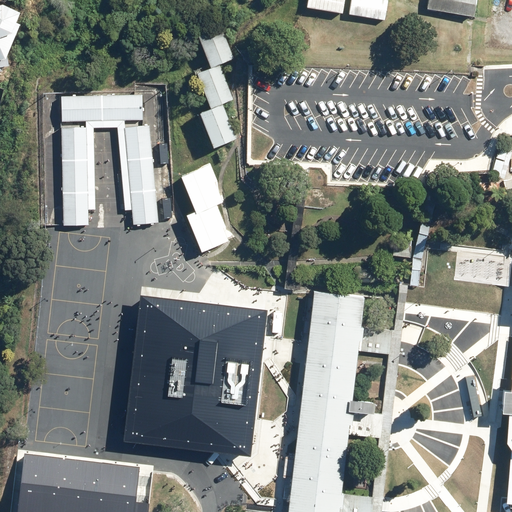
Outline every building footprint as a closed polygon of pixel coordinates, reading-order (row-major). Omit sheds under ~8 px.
[(344,0),(308,0),(307,6),(343,12),(344,0)] [(387,0),(351,0),(349,13),(384,19),(387,0)] [(476,0),(428,0),(427,8),(474,16),(476,0)] [(0,66),(8,65),(7,56),(20,24),(16,22),(20,11),(0,2),(0,66)] [(198,35),(210,66),(232,58),(220,26),(198,35)] [(197,72),(210,107),(232,98),(219,64),(197,72)] [(279,82),(237,80),(236,109),(241,110),(239,151),(250,152),(250,164),(299,166),(299,156),(355,159),(355,157),(379,158),(379,161),(483,165),(481,160),(480,154),(478,149),(477,144),(475,138),(474,133),(473,128),(473,122),(472,117),(472,111),(472,105),(472,100),(472,97),(279,87),(279,82)] [(62,93),(65,223),(90,222),(89,207),(96,206),(95,124),(119,124),(125,208),(132,207),(134,220),(158,218),(160,218),(150,122),(144,122),(144,92),(62,93)] [(199,112),(213,147),(236,138),(222,103),(199,112)] [(511,151),(511,145),(500,141),(488,175),(502,180),(511,151)] [(181,176),(195,211),(215,203),(222,202),(209,165),(181,176)] [(301,179),(282,289),(291,290),(301,218),(307,179),(301,179)] [(187,214),(201,250),(229,241),(215,203),(187,214)] [(433,208),(424,205),(415,237),(411,262),(408,285),(398,283),(394,328),(391,354),(383,413),(380,437),(374,497),(371,511),(380,511),(382,498),(388,451),(394,390),(397,364),(402,327),(405,302),(406,294),(422,297),(424,287),(416,287),(420,262),(425,235),(433,208)] [(410,258),(412,247),(394,244),(393,256),(410,258)] [(364,296),(315,291),(289,511),(371,511),(374,497),(342,493),(349,434),(380,437),(383,413),(352,409),(359,350),(391,354),(394,328),(361,325),(364,296)] [(143,292),(125,436),(249,451),(266,306),(143,292)] [(507,504),(511,504),(511,336),(511,378),(511,392),(505,391),(503,414),(509,415),(507,444),(511,451),(507,498),(507,504)] [(474,417),(482,416),(473,375),(466,377),(474,417)] [(437,432),(437,427),(426,426),(425,443),(428,443),(424,491),(413,490),(410,511),(486,511),(490,477),(500,478),(501,464),(494,463),(496,437),(493,437),(437,432)] [(282,430),(263,428),(259,463),(278,465),(282,430)] [(23,454),(17,511),(133,511),(140,466),(23,454)]
